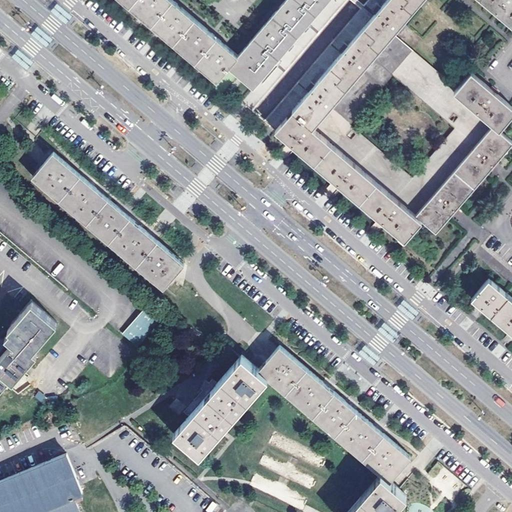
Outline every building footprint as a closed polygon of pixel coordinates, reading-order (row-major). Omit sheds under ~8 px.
[(174,0),(123,0),(144,17),(160,32),(187,55),(203,68),(204,69),(217,80),(228,66),(238,55),(174,0)] [(284,0),(238,55),(228,66),(242,78),(253,88),(270,69),(289,46),(306,26),(328,0),(284,0)] [(367,0),(282,101),(293,110),(312,88),(346,48),(378,9),(386,0),(367,0)] [(391,36),(421,0),(386,0),(378,9),(346,48),(312,88),(293,110),(313,126),(391,36)] [(511,0),(480,0),(511,27),(511,0)] [(411,52),(391,36),(313,126),(333,144),(349,124),(393,74),(411,52)] [(349,124),(333,144),(414,214),(492,123),(455,90),(411,52),(393,74),(456,127),(411,178),(349,124)] [(472,71),(455,90),(492,123),(499,130),(511,114),(511,105),(493,89),(472,71)] [(282,101),(265,121),(276,130),(293,110),(282,101)] [(404,240),(422,221),(414,214),(333,144),(313,126),(293,110),(276,130),(292,144),(338,184),(381,220),(404,240)] [(511,142),(511,140),(499,130),(492,123),(414,214),(422,221),(435,232),(455,209),(494,164),(511,142)] [(105,195),(54,151),(33,176),(164,287),(174,276),(185,263),(154,236),(126,213),(105,195)] [(511,296),(488,277),(472,296),(482,305),(511,330),(511,296)] [(27,359),(31,363),(39,353),(36,350),(59,321),(33,299),(9,329),(21,338),(15,344),(13,342),(0,357),(3,359),(0,362),(0,391),(11,378),(16,382),(24,372),(20,368),(27,359)] [(174,319),(151,300),(136,317),(122,334),(145,352),(174,319)] [(381,472),(391,481),(400,470),(412,456),(380,429),(352,405),(329,386),(281,344),(271,355),(259,369),(267,376),(381,472)] [(209,393),(234,414),(267,376),(259,369),(242,354),(212,390),(209,393)] [(24,372),(31,363),(27,359),(20,368),(24,372)] [(200,455),(234,414),(209,393),(196,409),(174,434),(200,455)] [(88,417),(99,426),(106,417),(95,408),(88,417)] [(0,511),(81,511),(76,500),(82,497),(81,492),(83,491),(66,451),(0,479),(0,511)] [(391,481),(381,472),(347,511),(392,511),(407,495),(391,481)] [(208,511),(213,511),(218,505),(212,501),(206,510),(208,511)]
